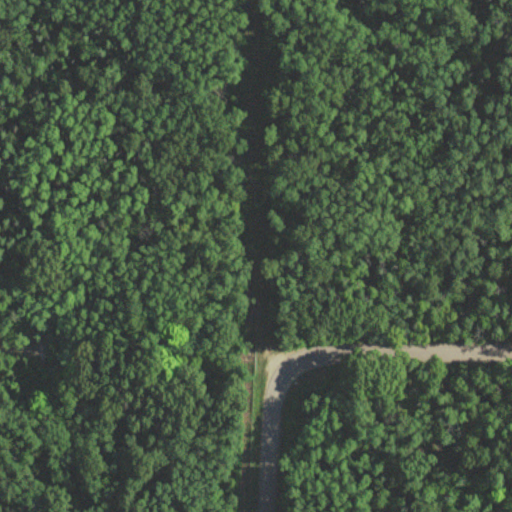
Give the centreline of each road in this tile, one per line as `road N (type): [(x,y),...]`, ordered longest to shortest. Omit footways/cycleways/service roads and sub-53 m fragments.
road 1 (residential): [(285,354),(511,352)]
road 2 (residential): [(285,354),(269,393),(264,511)]
